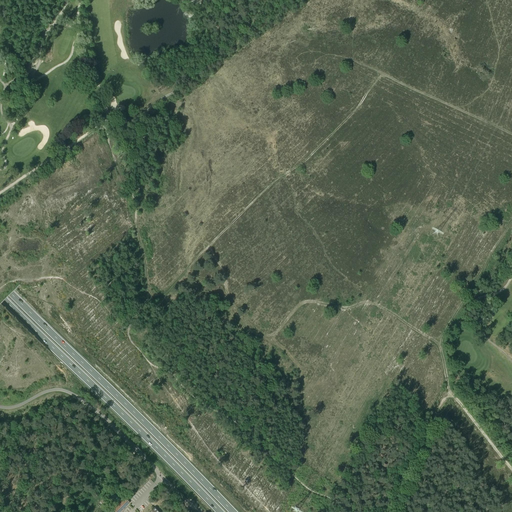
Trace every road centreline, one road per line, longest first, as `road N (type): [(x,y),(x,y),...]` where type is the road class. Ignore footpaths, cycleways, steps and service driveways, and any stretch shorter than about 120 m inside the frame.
road 1 (trunk): [(232,511),(0,282)]
road 2 (trunk): [(0,295),(220,511)]
road 3 (track): [(103,122),(134,202),(150,297),(169,289),(208,245)]
road 4 (unclassified): [(198,511),(67,392),(0,408)]
road 5 (track): [(208,245),(234,309),(258,335),(274,333),(304,301),(370,303)]
road 6 (track): [(441,347),(511,228)]
road 7 (track): [(450,395),(386,511)]
